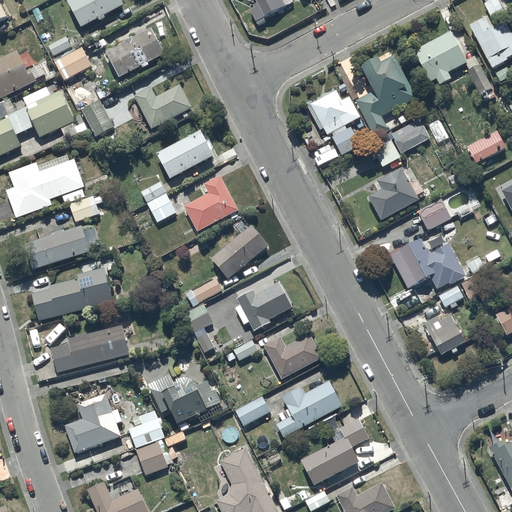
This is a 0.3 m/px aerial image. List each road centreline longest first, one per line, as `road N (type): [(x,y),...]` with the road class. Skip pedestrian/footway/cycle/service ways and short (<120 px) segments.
road 1 (residential): [(421,430),(242,83)]
road 2 (residential): [(53,511),(0,335)]
road 3 (residential): [(242,83),(400,0)]
